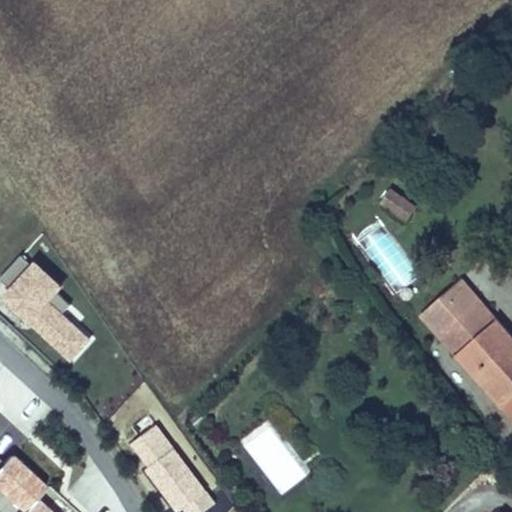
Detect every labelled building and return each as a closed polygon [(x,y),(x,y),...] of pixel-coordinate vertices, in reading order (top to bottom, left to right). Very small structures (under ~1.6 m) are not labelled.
[(396,209),(404,195),(389,185),(379,197),(396,209)] [(414,203),(404,195),(396,209),(404,217),(414,203)] [(93,337),(62,311),(75,296),(26,254),(0,283),(0,298),(73,361),(93,337)] [(499,402),(511,415),(511,341),(456,281),(417,320),(453,356),(451,358),(495,404),(499,402)] [(0,497),(14,511),(51,511),(36,496),(47,486),(13,451),(5,458),(0,452),(0,497)]
